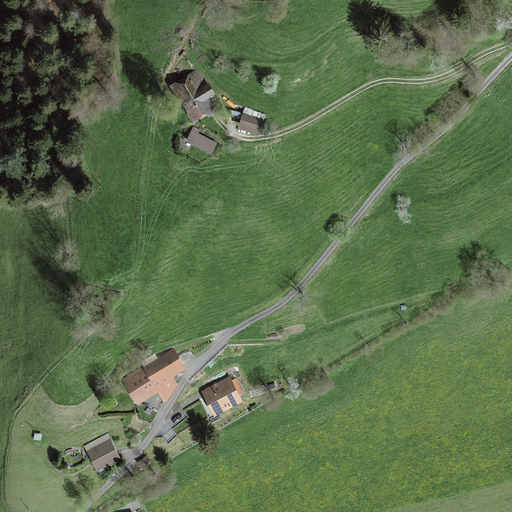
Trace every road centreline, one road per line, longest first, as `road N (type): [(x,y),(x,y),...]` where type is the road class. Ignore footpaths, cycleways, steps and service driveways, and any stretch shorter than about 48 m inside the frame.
road 1 (track): [(511,61),(395,168),(299,289),(225,337),(86,509)]
road 2 (track): [(180,38),(216,89),(231,132),(257,138),(299,126),(377,82),(439,77),(511,43)]
road 3 (track): [(225,337),(281,341),(458,287),(511,260)]
